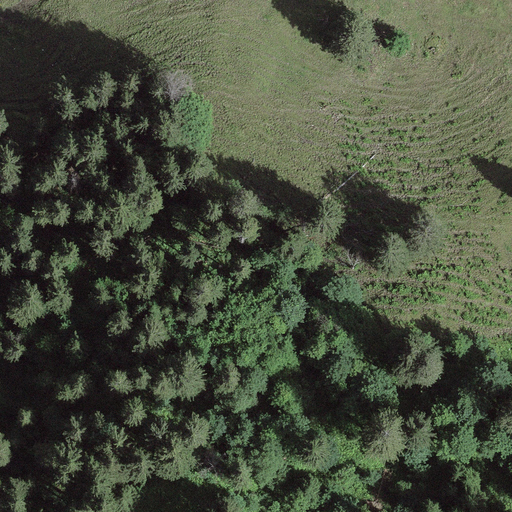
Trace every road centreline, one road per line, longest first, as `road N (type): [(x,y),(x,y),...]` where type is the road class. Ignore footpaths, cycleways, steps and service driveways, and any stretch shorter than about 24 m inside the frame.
road 1 (track): [(151,511),(180,496),(268,480),(443,454),(511,456)]
road 2 (track): [(511,40),(389,0)]
